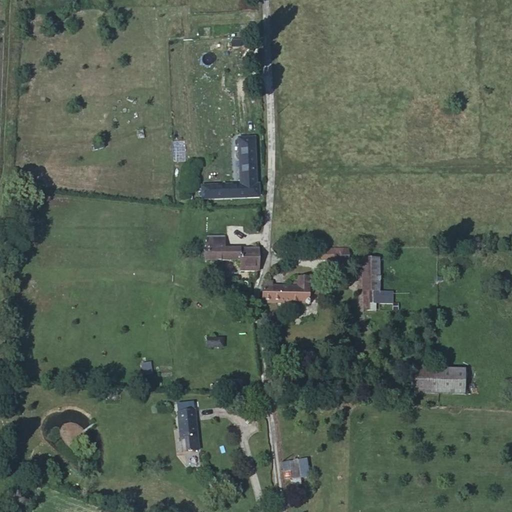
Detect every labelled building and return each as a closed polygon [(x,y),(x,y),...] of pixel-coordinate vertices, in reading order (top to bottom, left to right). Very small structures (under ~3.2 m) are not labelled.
[(86,0),(73,0),(74,12),(87,11),(86,0)] [(255,139),(237,139),(238,184),(198,184),(199,203),(260,202),(260,184),(256,184),(255,139)] [(216,231),(216,243),(238,243),(238,231),(216,231)] [(353,252),(323,252),(323,266),(352,266),(353,252)] [(242,276),(260,276),(261,253),(207,254),(207,263),(241,264),(242,276)] [(367,286),(368,286),(384,287),(384,263),(368,263),(367,286)] [(310,301),(311,292),(311,285),(297,284),(296,293),(266,292),(265,306),(310,308),(310,301)] [(384,287),(368,286),(368,294),(384,295),(384,287)] [(311,292),(310,301),(321,301),(321,293),(311,292)] [(384,295),(368,294),(367,314),(378,314),(378,309),(397,309),(397,298),(384,298),(384,295)] [(208,339),(208,348),(223,349),(224,340),(208,339)] [(468,373),(418,372),(417,396),(468,398),(468,373)] [(225,397),(240,398),(241,381),(226,380),(225,397)] [(186,419),(188,439),(194,438),(196,448),(208,446),(203,417),(186,419)] [(282,462),(284,481),(310,478),(308,459),(282,462)]
